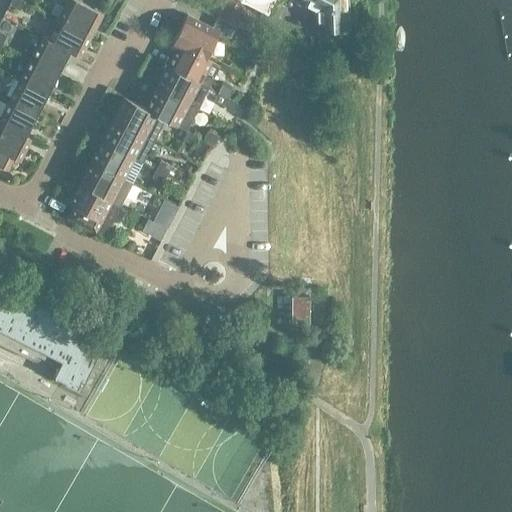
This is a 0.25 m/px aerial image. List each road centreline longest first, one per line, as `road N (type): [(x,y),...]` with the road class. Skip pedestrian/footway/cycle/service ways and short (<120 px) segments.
road 1 (unclassified): [(31,211),(106,61),(130,56),(155,0)]
road 2 (residential): [(204,297),(31,211)]
